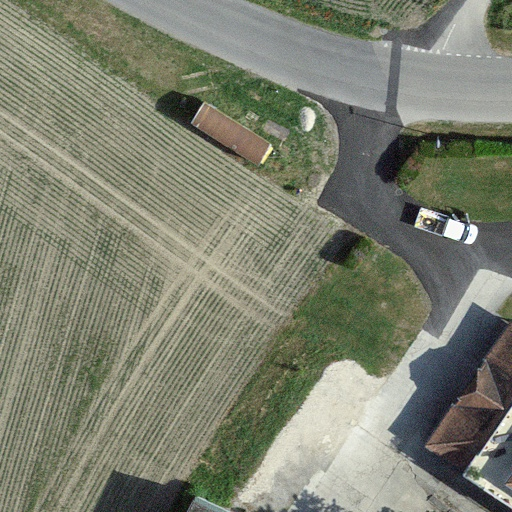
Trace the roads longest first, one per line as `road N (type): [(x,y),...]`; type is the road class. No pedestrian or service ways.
road 1 (secondary): [(179,0),(387,85)]
road 2 (secondary): [(387,85),(511,92)]
